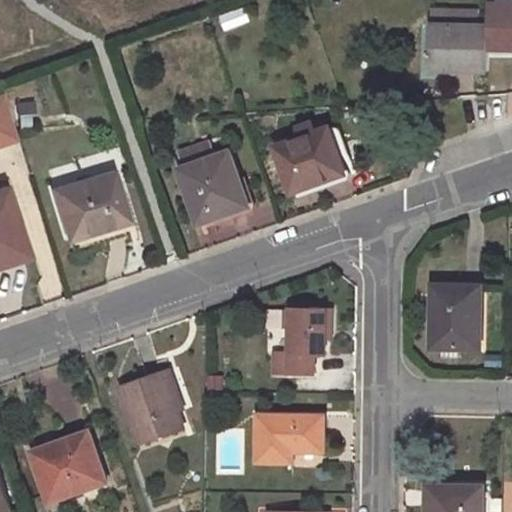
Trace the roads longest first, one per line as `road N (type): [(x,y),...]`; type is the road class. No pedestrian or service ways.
road 1 (residential): [(384,214),(0,349)]
road 2 (residential): [(383,390),(384,214)]
road 3 (residential): [(511,171),(384,214)]
road 4 (residential): [(511,393),(383,390)]
road 5 (residential): [(381,511),(383,390)]
